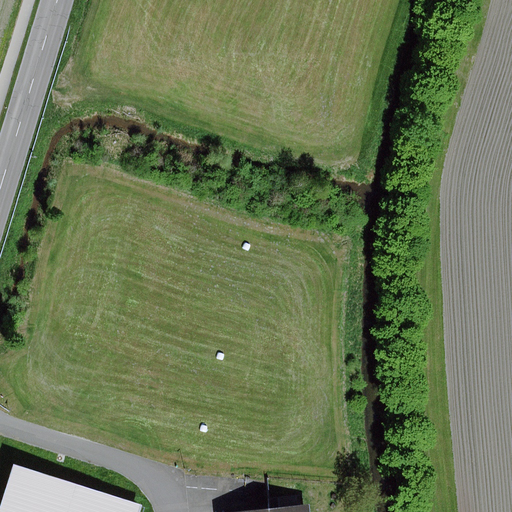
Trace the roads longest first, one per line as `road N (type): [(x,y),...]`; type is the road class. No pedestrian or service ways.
road 1 (primary): [(0,193),(54,0)]
road 2 (residential): [(0,421),(147,475),(169,511)]
